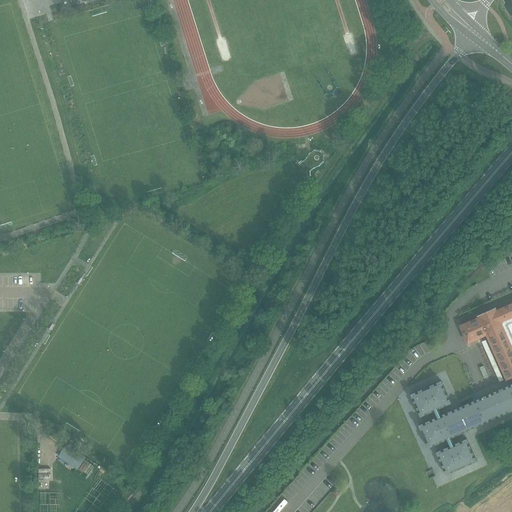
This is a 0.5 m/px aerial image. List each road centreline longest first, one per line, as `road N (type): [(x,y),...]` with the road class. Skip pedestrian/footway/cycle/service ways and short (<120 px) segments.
road 1 (secondary): [(466,26),(457,53),(352,204),(192,511)]
road 2 (secondary): [(210,511),(511,152)]
